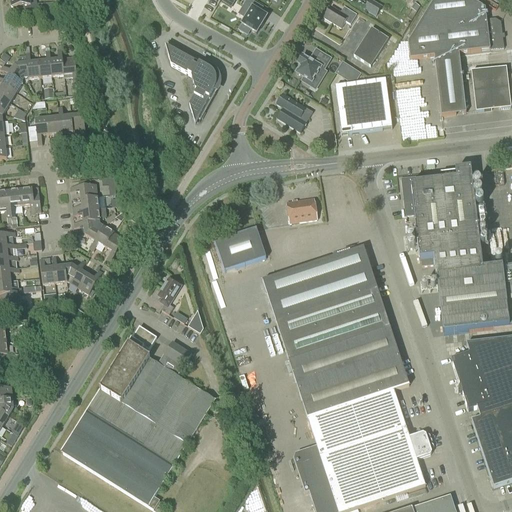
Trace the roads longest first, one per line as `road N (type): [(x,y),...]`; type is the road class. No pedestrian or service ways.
road 1 (unclassified): [(478,511),(364,160)]
road 2 (tertiary): [(0,506),(180,216)]
road 3 (tertiary): [(364,160),(511,143)]
road 4 (unclassified): [(162,0),(175,17),(270,68)]
